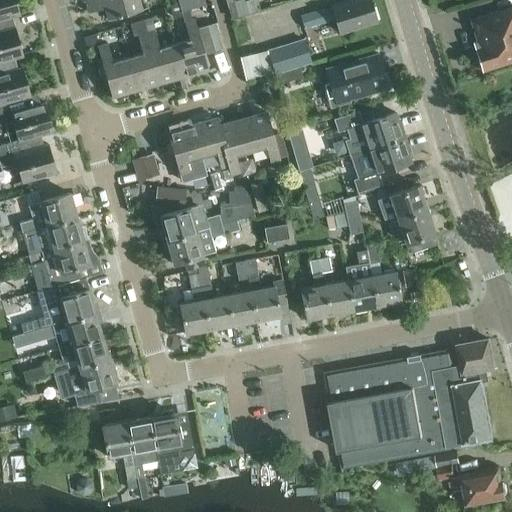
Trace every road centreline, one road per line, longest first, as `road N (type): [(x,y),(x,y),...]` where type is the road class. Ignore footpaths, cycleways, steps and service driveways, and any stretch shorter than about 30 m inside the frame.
road 1 (residential): [(93,133),(161,377),(508,313)]
road 2 (tertiary): [(508,313),(404,0)]
road 3 (residential): [(93,133),(246,91),(220,0)]
road 4 (residential): [(93,133),(55,0)]
